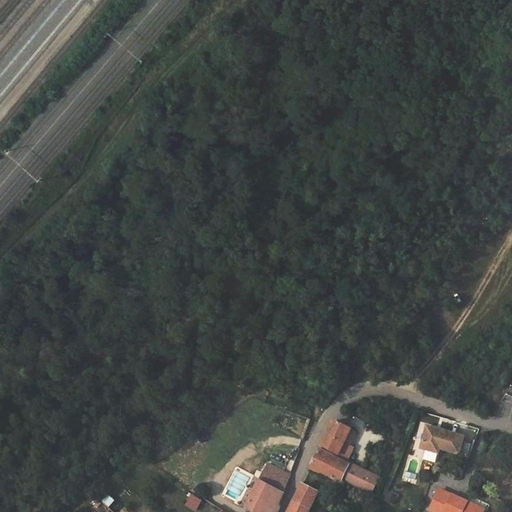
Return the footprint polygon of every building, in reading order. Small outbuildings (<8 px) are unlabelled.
[(430,250),(414,260),(417,265),(433,255),(430,250)] [(322,308),(324,313),(335,309),(333,304),(322,308)] [(447,307),(440,320),(447,324),(452,328),(447,307)] [(385,367),(343,349),(337,361),(379,380),(385,367)] [(333,421),(321,445),(330,450),(328,454),(336,458),(350,429),(333,421)] [(464,436),(427,426),(421,448),(438,453),(439,448),(459,454),(464,436)] [(310,468),(341,482),(342,480),(349,465),(336,458),(328,454),(330,450),(321,445),(310,468)] [(364,490),(371,476),(349,465),(342,480),(364,490)] [(265,471),(247,507),(253,511),(277,511),(280,508),(277,506),(290,475),(276,468),(273,475),(265,471)] [(370,493),(377,479),(371,476),(364,490),(370,493)] [(288,511),(307,511),(318,492),(302,484),(288,511)] [(388,492),(383,500),(391,504),(395,496),(388,492)] [(185,506),(196,511),(202,500),(191,494),(185,506)] [(452,495),(444,511),(482,511),(467,505),(468,502),(452,495)] [(483,511),(484,510),(468,502),(467,505),(482,511),(483,511)]
